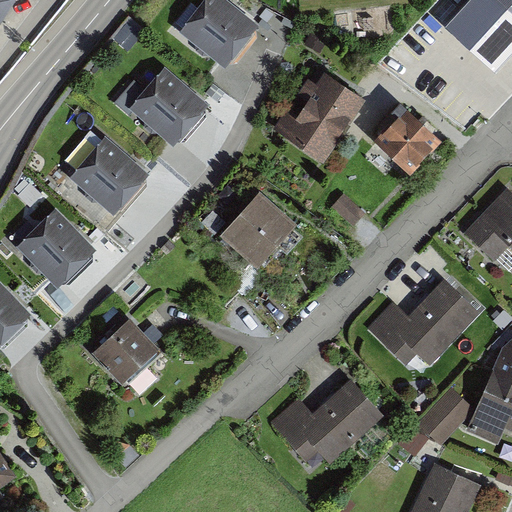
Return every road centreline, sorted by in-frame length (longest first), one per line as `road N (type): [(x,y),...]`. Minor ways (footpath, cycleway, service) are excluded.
road 1 (residential): [(115,501),(30,388),(30,361),(204,186),(233,146),(273,55)]
road 2 (residential): [(115,501),(371,266),(506,128)]
road 3 (secondary): [(108,0),(0,135)]
